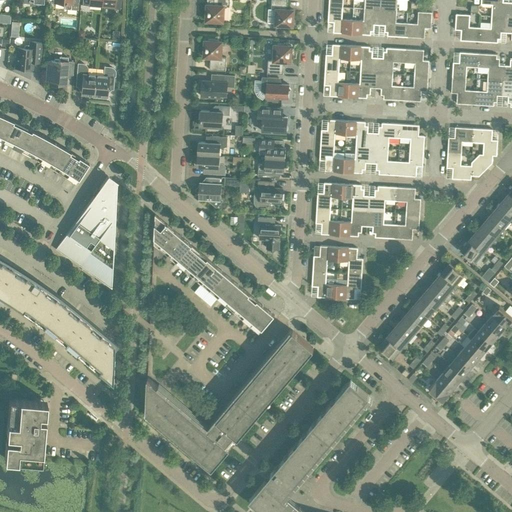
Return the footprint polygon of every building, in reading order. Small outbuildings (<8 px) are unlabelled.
[(54,0),(54,2),(65,3),(64,8),(78,10),(78,0),(54,0)] [(229,0),(213,0),(214,4),(207,4),(206,20),(209,20),(209,22),(220,23),(220,21),(223,21),(224,6),(230,6),(229,0)] [(276,24),(279,25),(279,26),(289,27),(289,25),(293,25),(294,9),(287,9),(287,0),(271,0),(271,9),(277,9),(276,23),(276,24)] [(381,9),(381,0),(364,0),(364,8),(381,9)] [(381,0),(381,9),(397,10),(397,0),(381,0)] [(508,17),(509,2),(503,1),(503,0),(481,0),(481,3),(492,4),(491,16),(508,17)] [(342,19),(343,7),(329,6),(328,21),(334,22),(333,32),(352,33),(353,19),(342,19)] [(277,9),(271,9),(268,8),(268,22),(276,23),(277,9)] [(374,24),(380,24),(381,9),(364,8),(364,20),(353,19),(352,33),(371,34),(371,30),(374,31),(374,24)] [(406,36),(407,22),(396,22),(397,10),(381,9),(380,24),(385,25),(385,31),(388,31),(387,35),(406,36)] [(418,23),(407,22),(406,36),(425,37),(425,27),(431,28),(432,12),(418,11),(418,23)] [(0,21),(11,21),(11,13),(0,12),(0,21)] [(479,41),(480,27),(469,26),(470,14),(456,13),(455,29),(461,29),(461,40),(479,41)] [(501,32),(507,32),(508,17),(491,16),(491,28),(480,27),(479,41),(498,42),(498,38),(501,38),(501,32)] [(19,22),(11,21),(10,36),(18,36),(19,22)] [(211,57),(210,69),(226,70),(227,57),(221,57),(222,41),(219,41),(219,39),(208,39),(208,40),(205,40),(204,56),(211,57)] [(16,61),(15,67),(31,68),(32,60),(34,58),(40,59),(41,42),(30,41),(30,45),(24,44),(24,48),(17,47),(16,53),(15,53),(14,55),(13,59),(15,61),(16,61)] [(288,43),(278,43),(278,45),(274,44),(273,60),(268,60),(267,73),(283,74),(284,61),(291,62),(291,45),(288,45),(288,43)] [(351,59),(351,45),(333,44),(332,54),(326,54),(325,69),(339,70),(340,58),(351,59)] [(377,72),(378,57),(372,57),(373,50),(370,50),(370,46),(351,45),(351,59),(361,60),(361,71),(377,72)] [(394,62),(404,62),(405,48),(387,47),(386,51),(384,51),(383,57),(378,57),(377,72),(393,73),(394,62)] [(424,49),(405,48),(404,62),(415,63),(414,75),(428,75),(429,60),(423,60),(424,49)] [(478,67),(478,53),(460,52),(459,62),(453,62),(452,77),(466,78),(467,66),(478,67)] [(504,80),(505,65),(499,64),(500,58),(497,58),(497,54),(478,53),(478,67),(488,67),(488,79),(504,80)] [(54,60),(47,60),(45,79),(52,80),(52,82),(57,82),(57,84),(65,85),(66,74),(72,75),(73,62),(67,61),(68,57),(59,56),(59,59),(54,58),(54,60)] [(94,95),(95,74),(87,73),(88,70),(88,68),(87,67),(86,65),(85,64),(84,63),(79,63),(77,63),(75,86),(79,86),(81,89),(81,94),(94,95)] [(103,75),(95,74),(94,95),(106,96),(107,91),(110,89),(113,89),(114,76),(115,76),(115,73),(115,71),(115,70),(114,69),(113,68),(111,67),(110,66),(105,66),(104,66),(103,75)] [(338,82),(339,70),(325,69),(324,84),(330,85),(330,95),(348,96),(349,82),(338,82)] [(376,88),(377,72),(361,71),(360,83),(349,82),(348,96),(367,97),(367,93),(370,94),(370,87),(376,88)] [(392,85),(393,73),(377,72),(376,88),(381,88),(381,94),(384,94),(384,98),(402,100),(403,86),(392,85)] [(227,86),(235,87),(235,75),(217,74),(216,81),(203,80),(202,83),(200,84),(200,91),(202,92),(202,96),(220,97),(220,94),(227,95),(227,86)] [(427,91),(428,75),(414,75),(414,86),(403,86),(402,100),(421,101),(421,90),(427,91)] [(279,83),(279,78),(262,76),(261,90),(267,94),(266,97),(288,98),(289,91),(291,89),(289,86),(289,84),(279,83)] [(465,89),(466,78),(452,77),(451,92),(457,93),(457,103),(475,104),(476,90),(465,89)] [(503,95),(504,80),(488,79),(487,91),(476,90),(475,104),(494,105),(494,101),(497,101),(497,95),(503,95)] [(511,80),(504,80),(503,95),(508,96),(508,102),(511,102),(511,106),(511,80)] [(200,125),(222,127),(223,114),(230,115),(230,106),(217,105),(217,111),(201,110),(200,125)] [(277,108),(259,107),(258,115),(263,116),(262,131),(286,132),(286,131),(288,130),(288,128),(289,127),(288,126),(287,125),(287,117),(277,116),(277,108)] [(8,119),(3,116),(3,118),(0,123),(0,141),(2,142),(12,122),(13,121),(8,119)] [(346,134),(347,120),(328,119),(328,129),(322,129),(321,144),(335,145),(335,133),(346,134)] [(366,121),(347,120),(346,134),(357,135),(356,146),(372,147),(373,132),(368,132),(368,125),(365,125),(366,121)] [(13,121),(12,122),(2,142),(12,147),(22,127),(23,125),(18,123),(13,121)] [(389,137),(400,137),(401,123),(382,122),(382,126),(379,126),(379,132),(373,132),(372,147),(388,148),(389,137)] [(419,124),(401,123),(400,137),(411,138),(410,150),(424,150),(425,135),(419,135),(419,124)] [(28,128),(23,125),(22,127),(12,147),(21,152),(32,132),(33,130),(28,128)] [(473,142),(474,128),(455,127),(455,137),(449,137),(448,152),(462,153),(462,141),(473,142)] [(493,129),(474,128),(473,142),(484,142),(483,154),(480,154),(476,158),(486,169),(492,162),(493,155),(497,155),(498,139),(492,139),(493,129)] [(37,133),(33,130),(32,132),(21,152),(30,157),(41,137),(42,135),(37,133)] [(47,138),(42,135),(41,137),(30,157),(39,162),(51,142),(52,141),(47,138)] [(199,141),(198,154),(220,155),(220,147),(223,147),(225,146),(225,145),(226,145),(226,137),(228,137),(228,136),(210,135),(210,140),(208,141),(208,142),(199,141)] [(266,154),(266,158),(285,159),(285,147),(274,146),(274,140),(261,139),(260,154),(266,154)] [(56,143),(52,141),(51,142),(39,162),(48,167),(60,147),(61,146),(56,143)] [(344,171),(345,157),(334,157),(335,145),(321,144),(320,159),(326,160),(325,170),(344,171)] [(66,149),(61,146),(60,147),(48,167),(57,172),(69,153),(70,151),(66,149)] [(356,153),(345,152),(345,157),(344,171),(362,172),(363,169),(365,169),(366,162),(371,163),(372,147),(356,146),(356,153)] [(398,175),(398,161),(388,160),(388,148),(372,147),(371,163),(377,163),(376,169),(379,170),(379,173),(398,175)] [(423,166),(424,150),(410,150),(409,161),(398,161),(398,175),(416,176),(417,165),(423,166)] [(75,154),(70,151),(69,153),(57,172),(66,177),(79,158),(79,157),(75,154)] [(479,176),(486,169),(476,158),(472,162),(471,165),(461,164),(462,153),(448,152),(447,167),(453,168),(452,178),(471,179),(471,175),(479,176)] [(219,163),(220,155),(198,154),(197,166),(206,167),(208,168),(208,173),(225,174),(224,174),(224,165),(222,163),(219,163)] [(84,160),(79,157),(79,158),(66,177),(75,183),(89,163),(84,160)] [(284,171),(285,159),(266,158),(266,163),(259,162),(258,176),(272,176),(272,170),(284,171)] [(108,176),(107,175),(99,188),(97,186),(92,193),(94,194),(82,211),(81,210),(80,210),(79,211),(78,212),(78,213),(78,214),(79,215),(56,248),(56,249),(57,247),(112,286),(112,268),(89,252),(99,238),(113,248),(116,183),(107,176),(108,176)] [(226,176),(226,184),(240,183),(240,175),(226,176)] [(199,197),(206,198),(217,207),(223,200),(221,199),(222,184),(219,184),(220,178),(206,177),(206,183),(200,183),(200,185),(196,189),(199,192),(199,197)] [(241,190),(250,191),(251,179),(241,179),(241,190)] [(258,180),(258,187),(258,192),(255,192),(255,201),(255,202),(256,204),(257,206),(259,207),(267,207),(267,201),(282,202),(283,188),(270,187),(270,181),(258,180)] [(342,197),(343,183),(324,182),(324,192),(318,192),(317,207),(331,208),(331,196),(342,197)] [(368,210),(369,195),(364,195),(364,188),(361,188),(362,184),(343,183),(342,197),(353,198),(352,209),(368,210)] [(396,200),(397,186),(378,185),(378,189),(375,189),(375,195),(369,195),(368,210),(385,211),(385,200),(396,200)] [(416,187),(397,186),(396,200),(407,201),(406,213),(420,213),(421,198),(415,198),(416,187)] [(511,192),(510,191),(503,200),(511,206),(511,192)] [(511,217),(511,206),(503,200),(496,208),(510,219),(511,217)] [(340,234),(341,220),(330,220),(331,208),(317,207),(316,223),(322,223),(321,233),(340,234)] [(510,219),(496,208),(489,216),(503,228),(510,219)] [(367,226),(368,210),(352,209),(351,221),(341,220),(340,234),(359,236),(359,232),(362,232),(362,225),(367,226)] [(239,210),(239,215),(232,215),(232,222),(238,223),(238,231),(245,231),(246,211),(239,210)] [(394,238),(395,224),(384,223),(385,211),(368,210),(367,226),(373,226),(373,232),(375,233),(375,237),(394,238)] [(163,245),(175,230),(156,213),(154,244),(159,248),(162,244),(163,245)] [(419,229),(420,213),(406,213),(405,224),(395,224),(394,238),(412,239),(413,228),(419,229)] [(279,248),(279,239),(280,239),(281,225),(272,224),(272,217),(258,216),(258,224),(261,224),(260,238),(267,238),(267,248),(268,248),(273,252),(278,248),(279,248)] [(503,228),(489,216),(482,224),(496,236),(503,228)] [(496,236),(482,224),(475,232),(489,244),(496,236)] [(180,234),(175,230),(163,245),(162,244),(159,248),(168,256),(184,237),(180,234)] [(489,244),(475,232),(468,241),(482,252),(489,244)] [(184,238),(184,237),(168,256),(176,263),(192,244),(184,238)] [(482,252),(468,241),(461,249),(475,261),(482,252)] [(192,244),(176,263),(184,270),(200,251),(192,244)] [(338,260),(339,246),(320,245),(320,255),(314,255),(313,270),(327,271),(328,259),(338,260)] [(358,247),(339,246),(338,260),(349,261),(348,272),(362,274),(363,258),(357,258),(358,247)] [(200,251),(184,270),(193,277),(208,258),(200,251)] [(209,258),(208,258),(193,277),(201,284),(217,265),(209,258)] [(0,295),(3,297),(14,305),(21,309),(37,284),(38,283),(33,279),(32,281),(24,276),(25,274),(16,268),(15,270),(7,265),(8,264),(0,259),(0,295)] [(450,263),(442,271),(456,283),(463,274),(450,263)] [(495,272),(499,267),(495,263),(491,268),(495,272)] [(217,266),(217,265),(201,284),(209,291),(225,272),(217,266)] [(327,271),(313,270),(312,286),(318,286),(317,296),(336,297),(337,283),(337,279),(326,278),(327,271)] [(456,283),(442,271),(435,280),(449,291),(456,283)] [(225,273),(225,272),(209,291),(217,298),(233,279),(225,273)] [(361,289),(362,274),(348,272),(348,284),(337,283),(336,297),(355,299),(355,288),(361,289)] [(490,283),(494,286),(499,280),(495,277),(490,283)] [(233,280),(233,279),(217,298),(226,305),(241,286),(233,280)] [(449,291),(435,280),(428,288),(442,299),(449,291)] [(46,288),(38,283),(37,284),(21,309),(31,316),(42,324),(53,333),(64,342),(112,382),(113,343),(100,331),(98,333),(90,326),(91,324),(84,318),(83,320),(76,314),(77,312),(69,306),(68,307),(61,302),(62,300),(55,295),(54,296),(45,290),(46,288)] [(242,287),(241,286),(226,305),(234,312),(250,293),(242,287)] [(487,295),(491,289),(487,286),(482,291),(487,295)] [(442,299),(428,288),(421,296),(435,308),(442,299)] [(250,294),(250,293),(234,312),(242,319),(258,300),(250,294)] [(435,308),(421,296),(414,304),(428,316),(435,308)] [(258,301),(258,300),(242,319),(250,326),(266,307),(258,301)] [(472,303),(468,308),(473,312),(477,307),(472,303)] [(428,316),(414,304),(407,313),(421,324),(428,316)] [(511,315),(500,305),(492,314),(506,326),(511,319),(511,315)] [(459,306),(455,311),(459,314),(463,309),(459,306)] [(266,308),(266,307),(250,326),(259,333),(275,315),(266,308)] [(473,312),(468,308),(465,312),(469,316),(473,312)] [(455,319),(459,314),(455,311),(451,315),(455,319)] [(421,324),(407,313),(400,321),(414,332),(421,324)] [(506,326),(492,314),(485,322),(499,334),(506,326)] [(458,320),(454,324),(459,328),(463,324),(458,320)] [(414,332),(400,321),(393,329),(407,341),(414,332)] [(499,334),(485,322),(478,330),(492,342),(499,334)] [(455,333),(459,328),(454,324),(451,329),(455,333)] [(441,335),(445,331),(441,327),(437,332),(441,335)] [(492,342),(478,330),(475,327),(468,335),(471,338),(485,350),(492,342)] [(400,349),(407,341),(393,329),(386,337),(400,349)] [(460,338),(464,333),(459,329),(455,334),(460,338)] [(218,418),(209,429),(227,444),(310,346),(311,346),(311,345),(293,330),(218,418)] [(444,336),(440,341),(445,345),(449,340),(444,336)] [(400,349),(386,337),(379,346),(393,357),(400,349)] [(485,350),(471,338),(464,347),(478,359),(485,350)] [(441,349),(445,345),(440,341),(437,345),(441,349)] [(471,367),(478,359),(464,347),(457,355),(471,367)] [(432,351),(426,357),(431,361),(436,355),(432,351)] [(471,367),(457,355),(450,363),(464,375),(471,367)] [(413,368),(417,363),(413,360),(409,365),(413,368)] [(464,375),(450,363),(443,371),(457,383),(464,375)] [(405,368),(401,373),(406,377),(410,372),(405,368)] [(457,383),(443,371),(436,380),(450,392),(457,383)] [(408,378),(412,382),(417,376),(413,373),(408,378)] [(230,446),(227,444),(209,429),(148,377),(146,412),(212,467),(230,446)] [(289,490),(341,428),(370,395),(351,379),(270,474),(278,483),(289,490)] [(450,392),(436,380),(429,388),(443,400),(450,392)] [(46,400),(9,397),(6,434),(18,435),(18,440),(6,439),(4,458),(41,461),(45,418),(38,418),(39,413),(45,413),(46,400)] [(267,477),(265,480),(284,496),(287,493),(289,490),(278,483),(270,474),(267,477)] [(302,511),(284,496),(265,480),(249,499),(264,511),(302,511)]
